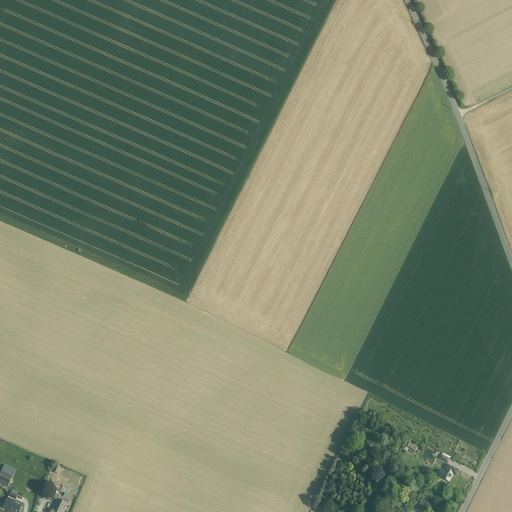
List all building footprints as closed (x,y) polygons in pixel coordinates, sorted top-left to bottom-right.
[(61,467),(55,465),(52,472),(58,474),(61,467)] [(458,471),(447,465),(444,470),(445,471),(444,473),(440,471),(438,476),(441,478),(444,480),(445,478),(449,481),(452,474),(455,476),(458,471)] [(12,477),(4,473),(1,472),(0,473),(0,482),(8,487),(12,477)] [(8,497),(3,508),(9,511),(11,511),(13,511),(15,508),(12,507),(15,501),(8,497)] [(18,511),(23,504),(15,501),(12,507),(15,508),(13,511),(18,511)]
